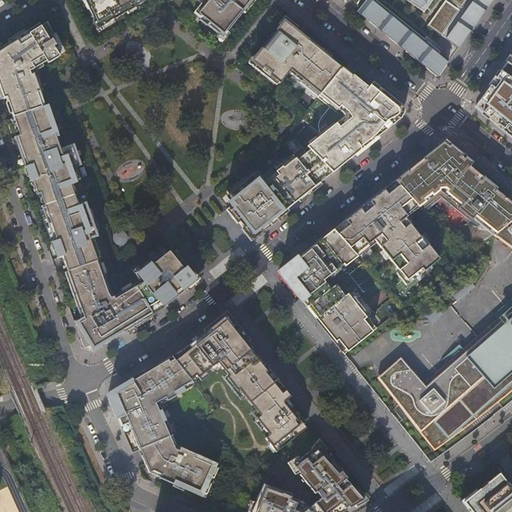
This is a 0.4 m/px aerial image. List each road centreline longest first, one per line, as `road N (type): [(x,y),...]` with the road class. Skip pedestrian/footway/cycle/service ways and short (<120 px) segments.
road 1 (residential): [(79,386),(178,324),(443,107)]
road 2 (residential): [(79,386),(0,159)]
road 3 (residential): [(311,0),(443,107)]
road 4 (residential): [(175,511),(132,490),(79,386)]
